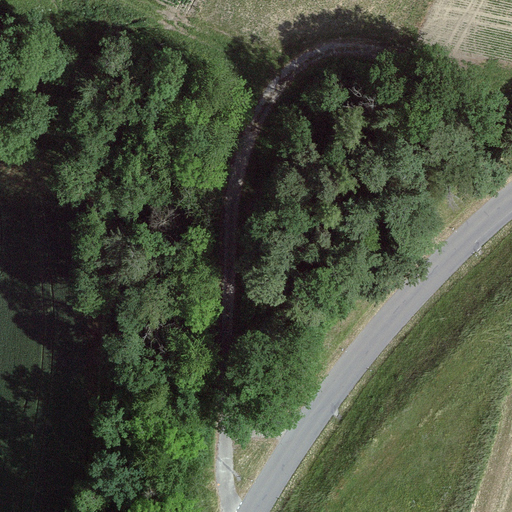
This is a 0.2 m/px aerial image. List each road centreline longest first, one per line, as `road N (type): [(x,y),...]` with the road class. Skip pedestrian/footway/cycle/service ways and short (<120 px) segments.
road 1 (track): [(88,511),(125,307),(129,223),(118,101),(95,49),(63,11)]
road 2 (tertiary): [(252,511),(362,351),(511,199)]
